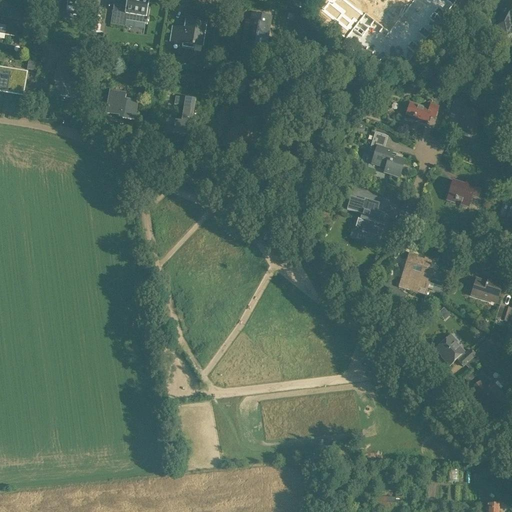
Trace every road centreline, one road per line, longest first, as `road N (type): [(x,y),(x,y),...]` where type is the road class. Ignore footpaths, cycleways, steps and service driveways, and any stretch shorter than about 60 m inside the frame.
road 1 (residential): [(499,449),(482,447),(455,424),(257,210),(87,141),(0,120)]
road 2 (residential): [(511,257),(414,224),(429,147)]
